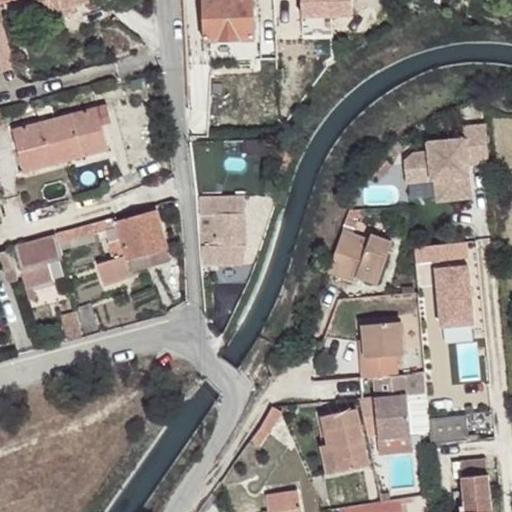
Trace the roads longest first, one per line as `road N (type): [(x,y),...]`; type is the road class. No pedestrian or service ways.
road 1 (residential): [(193,321),(169,0)]
road 2 (residential): [(178,511),(238,395),(200,350),(193,321)]
road 3 (residential): [(0,375),(193,321)]
road 4 (unknown): [(184,193),(0,240)]
